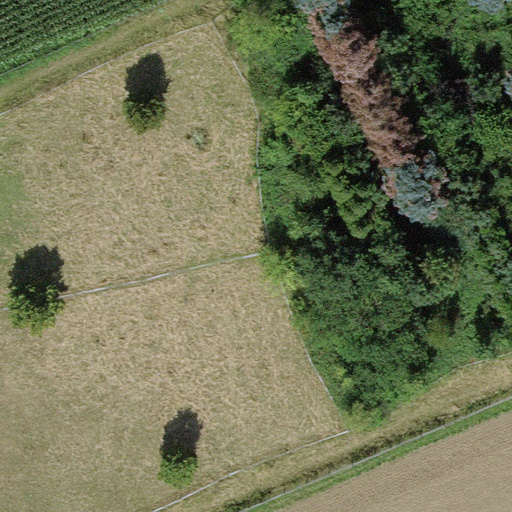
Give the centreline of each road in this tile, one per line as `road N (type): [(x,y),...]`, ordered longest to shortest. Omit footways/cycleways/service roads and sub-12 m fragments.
road 1 (track): [(511,395),(239,511)]
road 2 (track): [(220,0),(0,97)]
